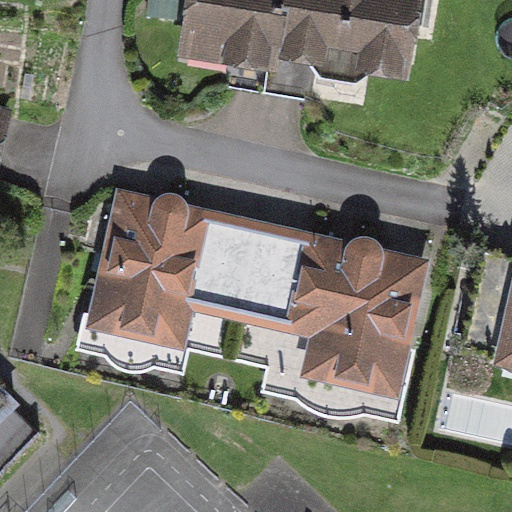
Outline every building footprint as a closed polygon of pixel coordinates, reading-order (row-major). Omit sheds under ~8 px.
[(278,70),(280,55),(290,3),(284,2),(284,0),(193,0),(184,53),(278,70)] [(290,3),(280,55),(399,76),(412,0),(284,0),(284,2),(290,3)] [(273,226),(120,194),(88,347),(188,368),(193,346),(246,357),(273,226)] [(427,259),(273,226),(246,357),(271,362),(265,389),(394,416),(427,259)] [(511,306),(500,364),(511,366),(511,306)] [(0,426),(21,404),(0,383),(0,426)]
